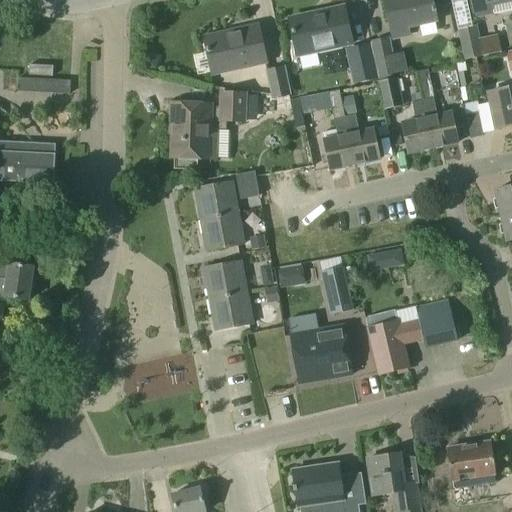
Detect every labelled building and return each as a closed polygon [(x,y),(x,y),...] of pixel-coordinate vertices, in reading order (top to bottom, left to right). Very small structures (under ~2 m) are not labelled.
[(436,22),(431,0),(384,0),(393,39),(410,35),(409,28),(436,22)] [(511,0),(471,0),(475,18),(493,14),(492,6),(511,1),(511,0)] [(297,56),(299,56),(302,70),(320,66),(317,52),(352,44),(343,8),(324,12),(324,16),(290,23),(297,56)] [(266,63),(258,27),(238,31),(239,35),(206,42),(213,75),(266,63)] [(478,27),(460,31),(467,59),(501,51),(498,35),(481,39),(478,27)] [(371,44),(379,79),(408,72),(404,53),(394,55),(390,38),(372,42),(372,43),(371,44)] [(379,79),(371,44),(345,50),(354,85),(379,79)] [(147,59),(145,70),(153,72),(155,60),(147,59)] [(464,63),(456,65),(458,74),(466,72),(464,63)] [(47,67),(30,66),(29,66),(29,76),(53,77),(53,67),(47,67)] [(266,71),(272,100),(274,100),(292,96),(285,66),(266,71)] [(424,101),(423,101),(433,149),(458,144),(452,114),(438,117),(428,70),(418,72),(424,101)] [(71,81),(18,78),(18,92),(70,95),(71,81)] [(404,107),(398,79),(378,83),(384,111),(404,107)] [(511,88),(489,93),(496,130),(511,126),(511,88)] [(355,165),(341,98),(339,91),(328,93),(336,131),(322,134),(329,171),(355,165)] [(248,93),(220,92),(219,107),(211,107),(211,105),(172,104),(171,127),(173,127),(172,158),(175,158),(174,170),(198,171),(198,159),(209,159),(210,131),(226,131),(226,123),(247,124),(248,93)] [(299,101),(300,102),(302,115),(331,109),(328,93),(299,100),(299,101)] [(354,96),(341,98),(355,165),(380,160),(374,130),(359,133),(356,116),(358,115),(354,96)] [(407,154),(433,149),(423,101),(412,104),(416,121),(401,124),(407,154)] [(458,117),(465,116),(464,108),(456,109),(458,117)] [(0,182),(54,185),(55,145),(0,142),(0,182)] [(245,173),(250,198),(259,196),(254,171),(245,173)] [(195,189),(201,221),(238,214),(232,182),(195,189)] [(501,217),(511,214),(511,187),(495,191),(501,217)] [(244,245),(238,214),(201,221),(207,252),(244,245)] [(511,214),(501,217),(506,243),(511,241),(511,214)] [(263,238),(251,241),(254,252),(266,250),(263,238)] [(402,266),(399,250),(384,254),(387,269),(402,266)] [(353,311),(341,259),(321,263),(324,272),(320,273),(331,316),(353,311)] [(204,269),(209,300),(247,293),(241,262),(204,269)] [(8,265),(0,263),(0,300),(4,301),(4,297),(29,300),(34,268),(8,264),(8,265)] [(269,266),(261,268),(264,287),(273,286),(269,266)] [(277,268),(280,286),(292,284),(289,266),(277,268)] [(280,302),(277,289),(265,291),(268,305),(280,302)] [(247,293),(209,300),(215,332),(253,325),(247,293)] [(458,342),(448,301),(416,309),(416,307),(368,318),(368,320),(366,321),(379,375),(408,368),(403,345),(423,340),(425,350),(458,342)] [(352,375),(343,327),(290,336),(299,384),(352,375)] [(453,490),(485,485),(496,484),(490,443),(448,449),(453,490)] [(404,484),(399,455),(368,460),(373,496),(391,493),(394,511),(422,511),(418,482),(404,484)] [(359,511),(358,505),(344,507),(343,501),(344,501),(338,464),(293,471),(295,487),(293,487),(294,492),(296,492),(298,508),(301,507),(301,511),(359,511)] [(204,511),(205,511),(199,489),(172,496),(175,511),(204,511)]
